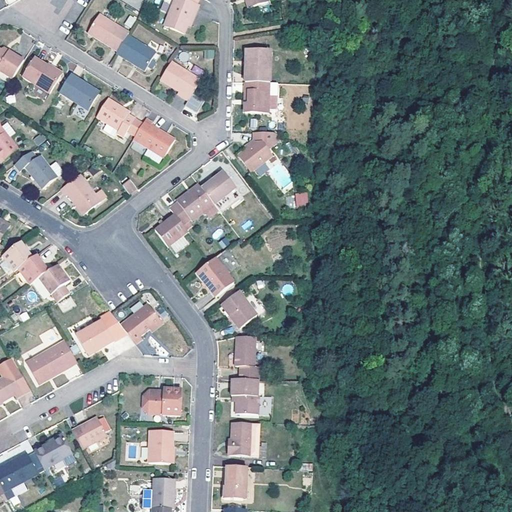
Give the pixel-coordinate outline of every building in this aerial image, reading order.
[(174,0),(164,26),(184,34),(187,26),(192,13),(196,15),(199,6),(197,5),(198,0),(174,0)] [(248,0),(252,9),(269,3),(267,0),(248,0)] [(191,27),(196,15),(192,13),(187,26),(191,27)] [(128,36),(129,33),(100,15),(88,34),(118,52),(128,36)] [(156,53),(128,36),(118,52),(116,54),(144,72),(148,68),(152,70),(156,63),(152,61),(156,53)] [(0,49),(0,72),(12,80),(24,61),(9,52),(8,55),(3,51),(0,49)] [(204,49),(204,58),(214,58),(214,49),(204,49)] [(249,66),(249,83),(269,84),(270,84),(271,51),(246,50),(246,66),(249,66)] [(48,67),(35,59),(24,78),(50,95),(61,77),(47,68),(48,67)] [(201,81),(171,63),(160,80),(179,92),(183,94),(183,98),(188,102),(201,81)] [(48,66),(48,67),(47,68),(61,77),(63,75),(48,66)] [(71,76),(61,93),(89,112),(100,94),(71,76)] [(249,83),(245,83),(245,93),(249,93),(249,104),(245,104),(245,114),(269,114),(269,84),(249,83)] [(121,107),(108,99),(96,118),(107,125),(104,131),(115,138),(117,134),(124,138),(128,132),(136,120),(129,115),(119,109),(121,107)] [(130,113),(121,107),(119,109),(129,115),(130,113)] [(136,120),(128,132),(136,137),(144,125),(136,120)] [(136,137),(134,140),(164,159),(175,141),(151,126),(153,124),(147,120),(144,125),(136,137)] [(18,150),(0,126),(0,162),(1,164),(18,150)] [(42,133),(33,139),(38,145),(46,139),(42,133)] [(274,133),(254,133),(254,141),(255,143),(247,150),(238,156),(252,173),(255,171),(273,157),(269,151),(277,145),(278,135),(274,133)] [(254,141),(245,148),(247,150),(255,143),(254,141)] [(32,153),(15,165),(20,172),(26,168),(43,190),(58,178),(41,157),(37,159),(32,153)] [(59,176),(64,172),(56,161),(51,165),(59,176)] [(224,172),(202,189),(214,206),(236,189),(224,172)] [(96,195),(81,176),(61,190),(67,197),(68,196),(85,216),(101,203),(96,195)] [(122,186),(129,195),(137,190),(130,181),(122,186)] [(175,216),(183,226),(191,220),(192,222),(204,212),(209,219),(219,212),(214,206),(202,189),(199,186),(177,201),(178,204),(170,209),(175,216)] [(236,189),(214,206),(219,212),(221,214),(243,197),(236,189)] [(101,191),(96,195),(101,203),(107,198),(101,191)] [(307,192),(294,193),(296,207),(309,206),(307,192)] [(169,247),(189,233),(183,226),(175,216),(155,231),(168,248),(169,247)] [(1,220),(0,220),(0,222),(9,229),(11,226),(1,220)] [(0,222),(0,243),(9,229),(0,222)] [(176,253),(189,243),(184,237),(171,247),(176,253)] [(3,257),(14,273),(19,270),(33,259),(21,243),(3,257)] [(40,279),(49,272),(37,256),(33,259),(19,270),(31,286),(40,279)] [(216,259),(198,272),(207,284),(206,285),(216,298),(235,283),(216,259)] [(70,281),(58,266),(49,272),(40,279),(57,303),(70,293),(64,285),(70,281)] [(257,317),(238,293),(222,305),(233,320),(240,330),(257,317)] [(70,296),(59,303),(62,308),(73,301),(70,296)] [(148,305),(121,326),(136,345),(142,340),(141,337),(150,330),(161,322),(148,305)] [(233,320),(222,305),(218,308),(230,322),(233,320)] [(102,321),(76,336),(86,354),(103,345),(105,348),(114,343),(102,321)] [(162,324),(161,322),(150,330),(151,332),(162,324)] [(239,380),(259,381),(259,369),(255,368),(256,338),(237,338),(236,367),(239,367),(239,380)] [(64,371),(78,363),(65,342),(27,364),(37,382),(62,368),(64,371)] [(88,357),(105,348),(103,345),(86,354),(88,357)] [(62,368),(37,382),(39,385),(64,371),(62,368)] [(30,390),(19,370),(0,380),(0,402),(3,402),(15,395),(16,398),(30,390)] [(258,399),(259,381),(239,380),(231,380),(231,403),(237,403),(236,415),(271,416),(272,399),(258,399)] [(164,389),(164,391),(164,394),(160,394),(160,391),(150,391),(143,397),(143,409),(149,415),(181,417),(182,391),(164,389)] [(87,424),(88,426),(99,421),(98,418),(87,424)] [(104,418),(99,421),(105,433),(110,430),(104,418)] [(72,432),(82,450),(107,436),(99,421),(88,426),(87,424),(72,432)] [(259,457),(260,425),(232,424),(232,441),(231,447),(229,447),(228,457),(259,457)] [(173,433),(150,431),(149,464),(171,465),(172,449),(173,449),(173,433)] [(49,445),(63,438),(62,435),(48,442),(49,444),(49,445)] [(49,444),(34,452),(45,471),(72,455),(63,438),(49,445),(49,444)] [(0,485),(4,493),(11,489),(38,475),(36,471),(43,468),(35,453),(29,457),(27,454),(0,468),(0,485)] [(246,492),(247,468),(226,467),(226,481),(228,482),(227,487),(225,487),(224,499),(243,500),(243,492),(246,492)] [(175,481),(155,480),(153,511),(171,511),(172,502),(174,502),(175,481)] [(11,489),(4,493),(4,494),(8,501),(15,497),(11,489)]
